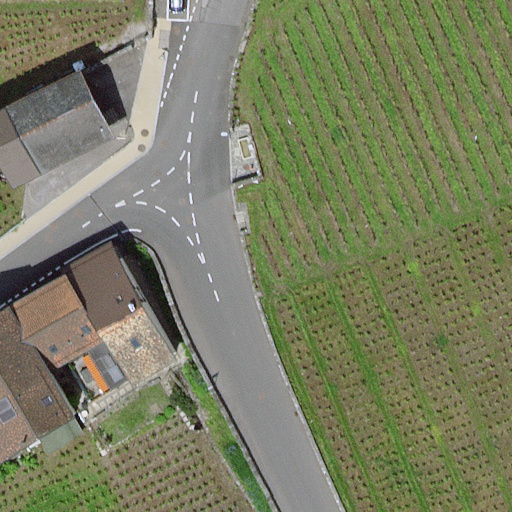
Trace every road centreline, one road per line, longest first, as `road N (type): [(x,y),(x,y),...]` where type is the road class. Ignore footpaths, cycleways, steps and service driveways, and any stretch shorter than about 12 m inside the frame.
road 1 (unclassified): [(182,190),(227,326),(310,511)]
road 2 (unclassified): [(182,190),(147,195),(97,218),(0,285)]
road 3 (unclassified): [(227,0),(185,148),(182,190)]
